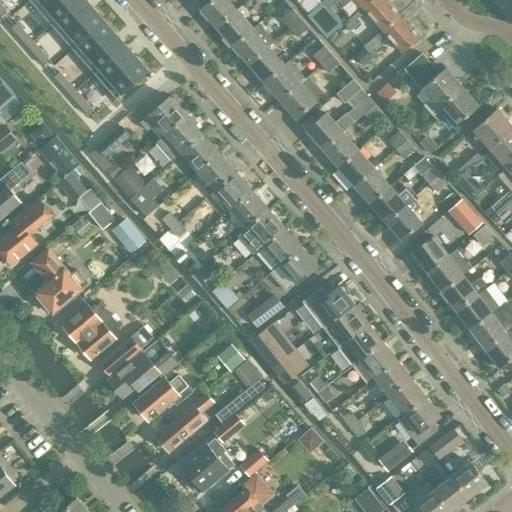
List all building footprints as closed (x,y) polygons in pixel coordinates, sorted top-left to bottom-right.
[(30,0),(50,23),(76,0),(30,0)] [(88,0),(76,0),(50,23),(71,47),(104,18),(88,0)] [(209,0),(201,8),(217,26),(238,9),(238,8),(230,0),(209,0)] [(322,2),(319,0),(297,0),(308,14),(322,2)] [(321,0),(329,9),(339,0),(344,5),(348,0),(357,0),(362,5),(368,0),(321,0)] [(368,0),(362,5),(345,20),(351,27),(361,19),(358,16),(366,9),(382,28),(399,13),(387,0),(368,0)] [(238,9),(217,26),(233,45),(254,27),(246,17),(251,13),(243,4),(238,8),(238,9)] [(282,18),(290,28),(301,18),(293,9),(282,18)] [(382,28),(365,43),(371,51),(381,42),(378,39),(386,32),(402,51),(419,36),(399,13),(382,28)] [(104,18),(71,47),(93,72),(126,43),(104,18)] [(301,18),(290,28),(298,37),(309,27),(301,18)] [(254,27),(233,45),(249,63),(270,45),(276,39),(260,21),(254,27)] [(17,22),(11,27),(19,37),(25,32),(17,22)] [(25,32),(19,37),(27,46),(33,41),(25,32)] [(33,41),(27,46),(35,55),(41,50),(33,41)] [(126,44),(93,72),(116,99),(149,70),(126,44)] [(249,63),(265,81),(285,63),(270,45),(249,63)] [(313,55),(321,64),(332,54),(324,45),(313,55)] [(41,50),(35,55),(43,65),(49,59),(41,50)] [(404,67),(413,77),(430,62),(422,52),(404,67)] [(332,54),(321,64),(329,73),(340,63),(332,54)] [(285,63),(265,81),(280,99),(305,77),(289,59),(285,63)] [(424,103),(431,112),(461,84),(445,66),(439,72),(430,62),(413,77),(430,98),(424,103)] [(57,68),(51,74),(59,83),(65,77),(57,68)] [(305,77),(280,99),(296,117),(324,93),(308,75),(306,77),(305,77)] [(0,115),(5,122),(24,106),(14,95),(15,94),(0,76),(0,115)] [(327,112),(306,129),(323,149),(343,131),(344,131),(364,113),(375,103),(354,78),(336,93),(345,103),(348,100),(354,107),(348,112),(347,111),(335,121),(327,112)] [(68,80),(62,86),(70,95),(76,89),(68,80)] [(461,84),(431,112),(439,121),(446,115),(454,125),(478,104),(461,84)] [(76,89),(70,95),(78,104),(84,99),(76,89)] [(170,95),(140,122),(148,131),(157,123),(166,133),(187,114),(170,95)] [(84,99),(78,104),(86,113),(92,108),(84,99)] [(375,103),(364,113),(372,122),(383,112),(375,103)] [(511,125),(497,108),(473,129),(490,148),(511,128),(511,125)] [(187,114),(166,133),(182,151),(203,133),(187,114)] [(0,153),(17,139),(5,125),(0,128),(0,153)] [(122,126),(98,146),(105,154),(129,134),(122,126)] [(511,128),(490,148),(506,166),(511,160),(511,128)] [(387,140),(396,149),(407,139),(399,130),(387,140)] [(343,131),(323,149),(338,167),(359,149),(344,131),(343,131)] [(182,151),(198,170),(219,152),(203,133),(182,151)] [(55,136),(39,150),(49,162),(57,155),(71,171),(77,166),(79,164),(78,163),(55,136)] [(407,139),(396,149),(403,158),(415,148),(407,139)] [(359,149),(338,167),(354,185),(375,167),(359,149)] [(198,170),(215,189),(236,170),(219,152),(198,170)] [(478,152),(468,160),(475,169),(485,160),(478,152)] [(465,177),(475,169),(468,160),(458,169),(465,177)] [(511,160),(506,166),(497,175),(510,190),(501,198),(508,206),(511,202),(511,160)] [(106,171),(113,179),(122,170),(115,162),(106,171)] [(0,181),(0,218),(20,202),(10,190),(30,173),(22,163),(0,181)] [(421,174),(429,183),(441,173),(432,164),(421,174)] [(130,165),(114,179),(122,188),(130,197),(137,191),(145,184),(145,185),(147,184),(130,165)] [(375,167),(354,185),(370,203),(391,185),(375,167)] [(236,170),(215,189),(231,207),(252,188),(236,170)] [(58,182),(73,201),(86,190),(71,171),(58,182)] [(441,173),(429,183),(437,192),(449,182),(441,173)] [(145,184),(137,191),(145,201),(150,205),(158,199),(145,185),(145,184)] [(391,185),(370,203),(386,221),(406,203),(413,197),(405,188),(398,194),(391,185)] [(231,207),(248,227),(268,208),(252,188),(231,207)] [(451,192),(441,201),(441,202),(448,210),(449,210),(450,209),(459,201),(451,192)] [(406,203),(386,221),(402,240),(422,222),(414,213),(421,206),(413,197),(406,203)] [(501,198),(491,207),(498,214),(508,206),(501,198)] [(8,224),(13,230),(0,240),(0,247),(2,251),(2,256),(7,261),(10,261),(12,263),(36,244),(28,235),(52,216),(38,199),(8,224)] [(483,222),(478,216),(463,199),(459,201),(450,209),(449,210),(448,211),(468,235),(483,222)] [(88,212),(103,230),(115,219),(101,202),(88,212)] [(268,208),(248,227),(264,245),(285,227),(268,208)] [(162,219),(165,222),(170,228),(178,221),(170,212),(162,219)] [(187,231),(178,221),(170,228),(179,238),(187,231)] [(486,225),(475,235),(483,244),(494,234),(486,225)] [(285,227),(264,245),(280,263),(301,245),(285,227)] [(434,236),(413,252),(427,271),(449,255),(434,236)] [(318,264),(301,245),(280,263),(297,283),(318,264)] [(36,290),(43,299),(43,303),(47,309),(51,310),(53,311),(82,289),(81,287),(88,281),(78,269),(69,276),(49,249),(33,261),(48,281),(36,290)] [(195,255),(204,265),(211,259),(203,249),(195,255)] [(449,255),(427,271),(442,291),(463,275),(473,267),(468,261),(467,263),(462,257),(457,249),(449,255)] [(499,262),(507,271),(511,266),(511,254),(510,252),(499,262)] [(219,268),(211,259),(204,265),(211,275),(219,268)] [(463,275),(442,291),(456,310),(477,294),(487,287),(487,286),(479,276),(470,284),(463,275)] [(227,292),(235,302),(243,295),(235,286),(227,292)] [(304,303),(323,329),(354,306),(339,286),(327,296),(322,289),(322,288),(321,287),(302,302),(303,303),(304,303)] [(477,294),(456,310),(470,329),(491,313),(500,307),(490,294),(482,301),(477,294)] [(235,302),(244,312),(252,305),(243,295),(235,302)] [(249,314),(257,325),(283,307),(275,295),(249,314)] [(63,325),(91,359),(116,338),(110,333),(119,325),(100,303),(92,310),(88,305),(63,325)] [(354,306),(323,329),(338,348),(369,324),(354,306)] [(491,313),(470,329),(484,349),(506,333),(505,332),(491,313)] [(200,326),(210,336),(222,325),(213,315),(200,326)] [(275,321),(251,339),(273,367),(286,357),(287,356),(273,337),(282,331),(275,321)] [(128,338),(128,339),(100,361),(109,374),(138,351),(139,352),(156,338),(144,324),(128,338)] [(369,324),(338,348),(352,366),(360,360),(383,343),(369,324)] [(506,333),(484,349),(499,368),(503,365),(508,371),(509,372),(511,369),(511,327),(511,328),(511,327),(505,332),(506,333)] [(142,351),(131,360),(107,379),(121,396),(134,386),(137,390),(157,374),(160,377),(175,365),(156,340),(142,351)] [(216,355),(230,371),(244,359),(231,343),(216,355)] [(360,360),(374,378),(397,361),(383,343),(360,360)] [(286,357),(273,367),(285,383),(299,372),(287,356),(286,357)] [(374,378),(389,397),(411,380),(397,361),(374,378)] [(169,383),(165,377),(133,402),(149,421),(173,401),(176,405),(192,392),(178,375),(169,383)] [(310,382),(318,392),(327,385),(319,375),(310,382)] [(243,393),(216,414),(222,422),(251,398),(264,387),(259,380),(243,393)] [(389,397),(402,415),(403,416),(425,398),(411,380),(389,397)] [(298,382),(289,389),(302,404),(311,396),(312,395),(299,381),(298,382)] [(496,389),(502,397),(510,390),(504,382),(496,389)] [(318,392),(325,402),(334,395),(327,385),(318,392)] [(263,389),(245,404),(256,416),(274,401),(264,390),(263,389)] [(206,420),(201,413),(214,402),(206,393),(193,404),(193,405),(155,435),(168,451),(206,420)] [(313,398),(303,405),(309,413),(314,417),(319,421),(324,417),(326,416),(313,398)] [(440,417),(425,398),(403,416),(402,415),(397,419),(418,446),(437,431),(431,424),(440,417)] [(341,417),(349,427),(358,420),(358,419),(363,416),(359,410),(353,414),(350,411),(342,417),(341,417)] [(235,412),(212,431),(223,443),(245,424),(235,412)] [(349,427),(356,437),(366,430),(358,420),(349,427)] [(311,426),(306,431),(319,445),(325,440),(311,426)] [(453,428),(429,447),(435,455),(436,454),(439,458),(462,440),(453,428)] [(235,464),(224,452),(226,450),(215,437),(181,466),(189,475),(186,478),(198,492),(201,489),(203,491),(235,464)] [(378,459),(379,461),(386,470),(404,457),(397,447),(396,446),(378,459)] [(425,463),(435,455),(429,447),(419,455),(425,463)] [(240,465),(250,477),(269,460),(259,448),(240,465)] [(450,476),(468,498),(486,484),(469,462),(450,476)] [(0,494),(13,485),(0,467),(0,494)] [(266,511),(261,506),(275,494),(257,472),(242,484),(247,490),(221,511),(222,511),(266,511)] [(404,492),(392,476),(380,485),(393,501),(404,492)] [(433,490),(449,511),(450,511),(468,498),(450,476),(433,490)] [(449,511),(433,490),(426,482),(422,485),(420,491),(424,497),(414,504),(419,511),(449,511)] [(288,497),(270,511),(285,511),(306,495),(306,494),(298,484),(297,485),(286,495),(288,497)] [(367,488),(354,498),(364,511),(379,511),(382,510),(384,508),(367,487),(367,488)] [(87,511),(76,498),(59,511),(87,511)] [(285,511),(292,511),(299,507),(296,503),(285,511)]
